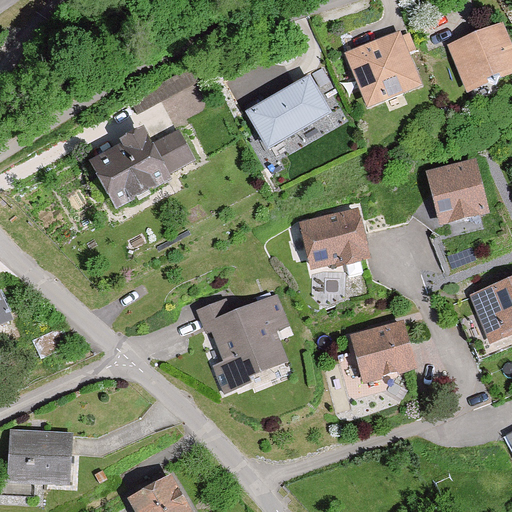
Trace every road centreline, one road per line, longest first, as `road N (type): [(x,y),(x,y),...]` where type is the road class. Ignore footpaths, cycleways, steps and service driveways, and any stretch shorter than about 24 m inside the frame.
road 1 (residential): [(0,153),(157,52),(333,0)]
road 2 (residential): [(274,511),(205,427),(128,357)]
road 3 (residential): [(128,357),(0,247)]
road 4 (residential): [(128,357),(0,416)]
